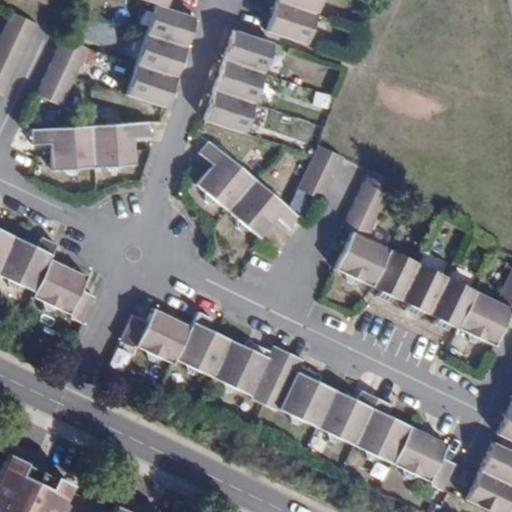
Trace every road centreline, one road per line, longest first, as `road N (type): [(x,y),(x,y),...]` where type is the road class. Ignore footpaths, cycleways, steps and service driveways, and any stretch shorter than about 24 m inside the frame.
road 1 (residential): [(159,266),(468,412)]
road 2 (residential): [(218,0),(141,230)]
road 3 (unclassified): [(63,407),(282,511)]
road 4 (residential): [(63,407),(123,281)]
